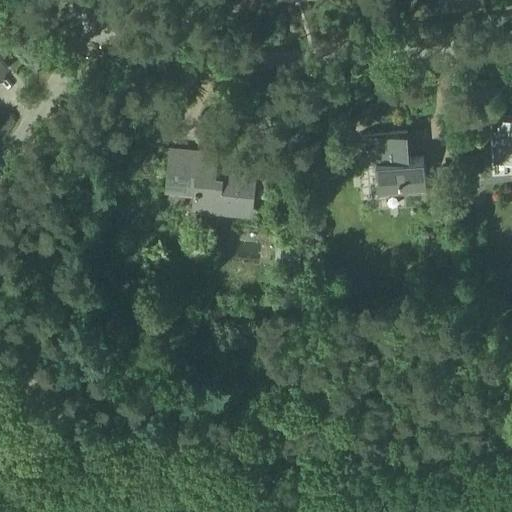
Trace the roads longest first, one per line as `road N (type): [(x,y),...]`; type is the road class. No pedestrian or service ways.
road 1 (residential): [(90,24),(203,62),(511,43)]
road 2 (track): [(118,511),(119,486),(170,467),(511,438)]
road 3 (residential): [(0,142),(61,76),(90,24)]
